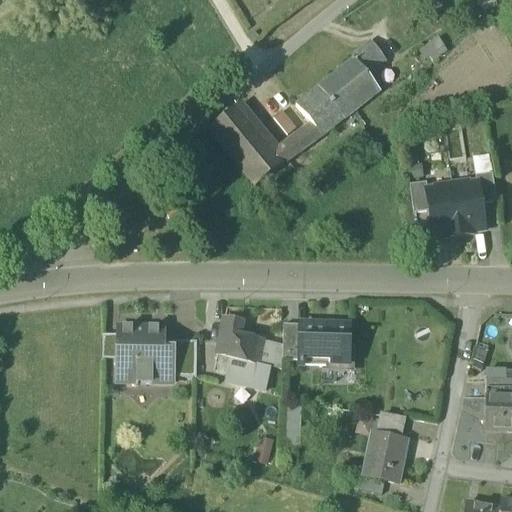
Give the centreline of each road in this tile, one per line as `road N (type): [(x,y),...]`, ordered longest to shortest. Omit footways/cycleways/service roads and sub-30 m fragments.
road 1 (tertiary): [(34,287),(147,276),(476,281)]
road 2 (residential): [(34,287),(79,229),(347,0)]
road 3 (residential): [(476,281),(436,466)]
